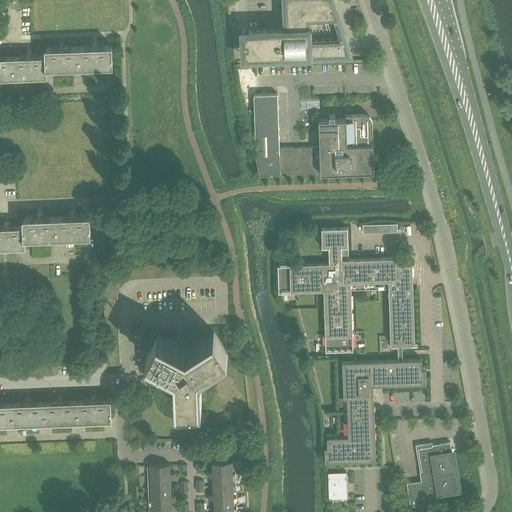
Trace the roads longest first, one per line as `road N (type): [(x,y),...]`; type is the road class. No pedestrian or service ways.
road 1 (residential): [(483,511),(493,482),(481,403),(427,184),(368,0)]
road 2 (primary): [(426,0),(511,262)]
road 3 (primary): [(511,260),(443,0)]
